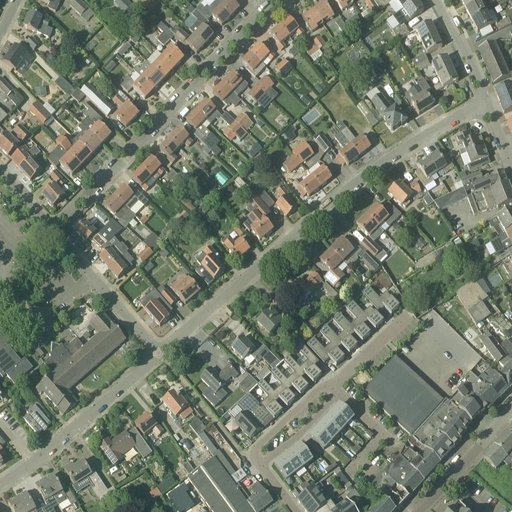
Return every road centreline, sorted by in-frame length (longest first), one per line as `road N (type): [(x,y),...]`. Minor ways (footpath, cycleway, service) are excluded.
road 1 (residential): [(157,354),(382,164),(486,104)]
road 2 (residential): [(49,231),(283,0)]
road 3 (residential): [(0,485),(157,354)]
road 4 (residential): [(157,354),(49,231)]
road 5 (residential): [(415,511),(511,409)]
